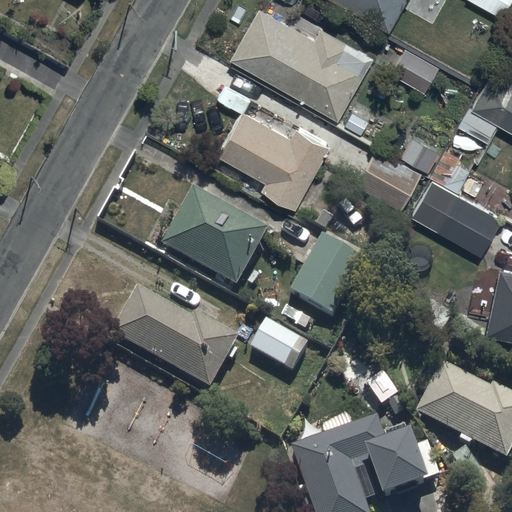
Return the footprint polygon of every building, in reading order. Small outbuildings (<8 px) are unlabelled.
[(330,0),(392,35),(411,0),(330,0)] [(321,30),(315,42),(259,12),(231,66),(341,124),(375,59),(321,30)] [(408,50),(395,74),(429,93),(442,70),(408,50)] [(471,104),(511,127),(511,76),(494,66),(471,104)] [(291,139),(241,111),(215,157),(267,186),(263,193),(297,211),(332,149),(296,129),(291,139)] [(412,130),(398,152),(426,170),(440,149),(412,130)] [(460,153),(445,145),(430,174),(458,188),(469,166),(456,160),(460,153)] [(422,177),(376,150),(355,187),(401,214),(422,177)] [(482,251),(502,215),(432,177),(412,213),(482,251)] [(194,197),(164,251),(239,292),(268,238),(194,197)] [(325,239),(291,296),(333,321),(367,263),(325,239)] [(511,274),(500,273),(489,337),(494,338),(511,351),(511,274)] [(193,328),(138,297),(112,343),(212,400),(242,348),(196,322),(193,328)] [(310,351),(264,325),(248,354),(294,380),(310,351)] [(442,373),(417,423),(508,468),(511,459),(511,401),(496,394),(493,398),(442,373)] [(359,390),(368,409),(387,399),(378,380),(359,390)] [(377,426),(291,456),(311,511),(365,511),(355,481),(370,476),(382,511),(388,511),(430,498),(426,487),(439,483),(427,449),(416,453),(414,447),(387,456),(377,426)] [(486,482),(464,453),(450,464),(473,492),(486,482)]
